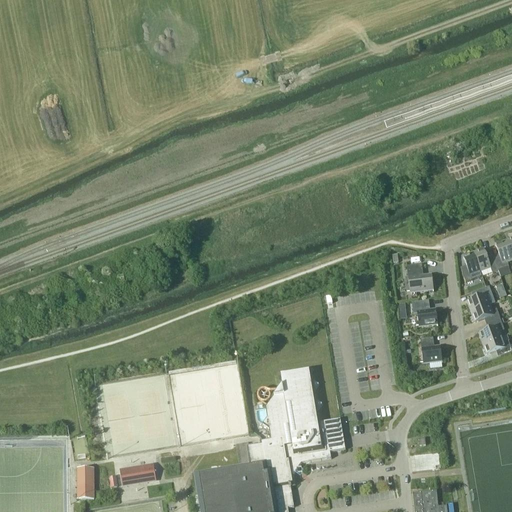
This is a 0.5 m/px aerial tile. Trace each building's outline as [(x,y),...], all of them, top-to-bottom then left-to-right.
[(499,258),(493,260),(498,272),(508,268),(507,263),(511,261),(511,260),(505,242),(495,246),(499,258)] [(483,250),(473,254),(480,273),(481,277),(492,274),(498,272),(493,260),(488,262),(487,260),(483,250)] [(470,277),(480,273),(473,254),(463,258),(467,269),(461,272),(465,283),(471,281),(470,277)] [(422,275),(421,266),(406,268),(409,293),(433,290),(431,277),(421,278),(421,275),(422,275)] [(467,303),(471,313),(489,306),(487,300),(492,299),(488,288),(476,292),(479,298),(467,303)] [(429,309),(428,302),(416,304),(418,327),(437,325),(435,312),(428,313),(427,309),(429,309)] [(488,325),(500,321),(498,315),(493,316),(489,306),(471,313),(474,323),(486,319),(488,325)] [(482,345),(501,339),(499,333),(504,331),(500,321),(488,325),(490,331),(479,335),(482,345)] [(433,346),(433,339),(420,341),(423,364),(442,362),(440,349),(432,350),(432,346),(433,346)] [(501,339),(482,345),(486,356),(498,352),(500,357),(511,353),(510,347),(505,349),(501,339)] [(314,382),(312,371),(281,376),(282,385),(278,391),(267,406),(265,409),(271,443),(262,444),(262,447),(248,449),(251,467),(199,476),(202,497),(194,498),(196,511),(287,511),(288,510),(294,509),(290,488),(291,488),(291,486),(290,486),(290,484),(292,484),(291,479),(297,471),(301,465),(331,460),(330,454),(345,451),(340,420),(320,424),(318,412),(322,406),(317,401),(315,392),(319,386),(314,382)] [(155,481),(152,466),(121,472),(123,487),(155,481)] [(94,501),(93,470),(77,470),(77,501),(83,501),(94,501)]
